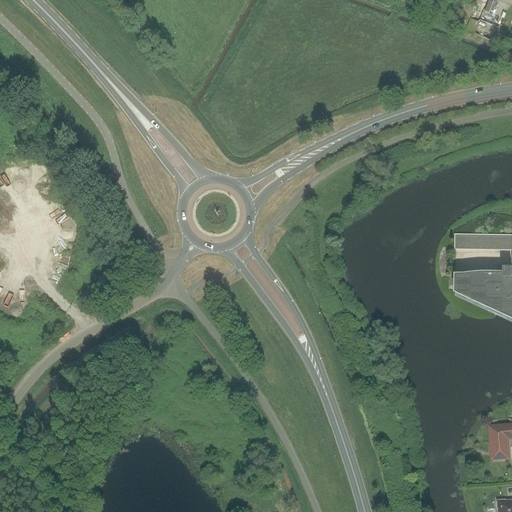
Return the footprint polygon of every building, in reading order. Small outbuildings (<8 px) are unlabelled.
[(511,237),(456,236),(456,249),(511,249),(511,237)] [(511,314),(511,272),(511,273),(511,269),(502,269),(502,275),(480,275),(464,277),(454,277),(454,278),(455,278),(455,293),(470,293),(470,300),(486,300),(486,307),(501,307),(501,314),(511,314)] [(4,287),(0,296),(0,298),(9,303),(14,292),(4,287)] [(511,425),(489,427),(490,445),(489,447),(490,450),(491,451),(492,460),(500,459),(502,460),(506,460),(506,459),(508,459),(507,439),(511,438),(511,425)] [(511,511),(511,500),(505,501),(505,500),(497,501),(497,509),(498,509),(498,511),(511,511)]
